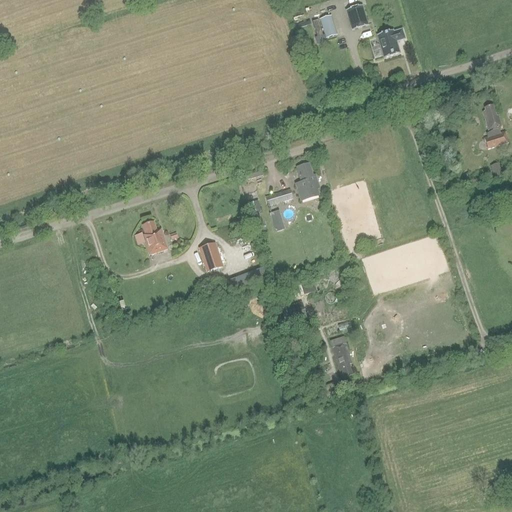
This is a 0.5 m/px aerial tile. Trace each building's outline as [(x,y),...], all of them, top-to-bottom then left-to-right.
[(352,31),(368,26),(362,6),(346,11),(352,31)] [(337,36),(331,16),(320,19),(326,39),(337,36)] [(324,36),(320,20),(313,22),(318,37),(324,36)] [(377,36),(384,59),(400,54),(396,42),(405,40),(402,30),(394,33),(393,31),(377,36)] [(489,150),(510,143),(506,132),(501,133),(499,128),(502,127),(499,116),(497,117),(493,106),(485,109),(486,112),(483,113),(489,131),(494,130),(494,131),(487,135),(488,138),(485,139),(489,150)] [(317,190),(320,189),(316,176),(313,177),(310,164),(297,168),(301,183),(296,185),(301,202),(319,197),(317,190)] [(504,178),(500,164),(491,167),(495,180),(504,178)] [(269,207),(285,202),(286,206),(293,203),(292,200),(293,200),(291,191),(266,198),(269,207)] [(285,230),(279,212),(270,215),(275,233),(285,230)] [(168,250),(161,230),(156,232),(153,223),(143,227),(146,235),(143,236),(150,256),(168,250)] [(223,268),(215,245),(200,250),(207,273),(223,268)] [(263,270),(223,285),(227,296),(248,289),(267,282),(263,270)] [(317,292),(315,284),(301,288),(304,296),(317,292)] [(308,319),(302,303),(279,310),(284,327),(308,319)] [(351,329),(350,323),(338,326),(340,332),(351,329)] [(344,338),(331,342),(341,375),(344,375),(345,378),(352,375),(349,365),(352,364),(344,338)] [(324,384),(320,371),(310,374),(313,387),(324,384)]
